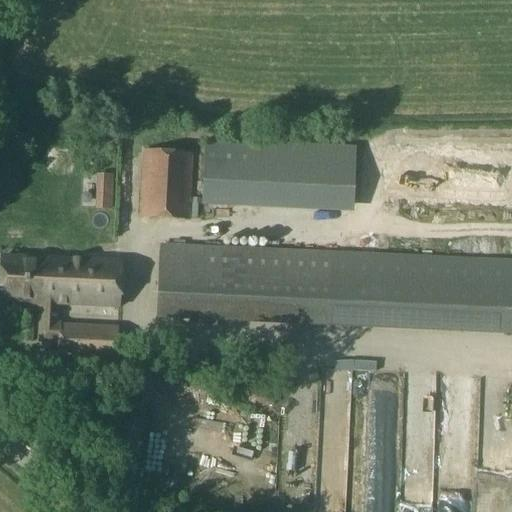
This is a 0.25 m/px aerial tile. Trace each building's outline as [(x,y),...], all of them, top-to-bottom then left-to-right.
[(356,148),(207,142),(204,192),(354,198),(356,148)] [(428,180),(453,180),(453,171),(475,171),(475,142),(428,143),(428,180)] [(189,221),(192,153),(141,150),(137,218),(189,221)] [(93,175),(92,205),(104,206),(105,175),(93,175)] [(511,262),(160,247),(157,308),(511,323),(511,262)] [(5,256),(3,303),(39,305),(37,343),(57,344),(56,358),(115,360),(116,327),(61,325),(61,322),(58,321),(58,307),(118,309),(120,260),(5,256)] [(205,343),(225,337),(220,318),(200,324),(205,343)] [(359,483),(363,377),(323,376),(319,482),(359,483)] [(229,432),(262,433),(263,411),(229,410),(229,432)] [(389,511),(389,484),(363,486),(363,511),(389,511)] [(297,511),(300,489),(283,487),(279,511),(297,511)]
